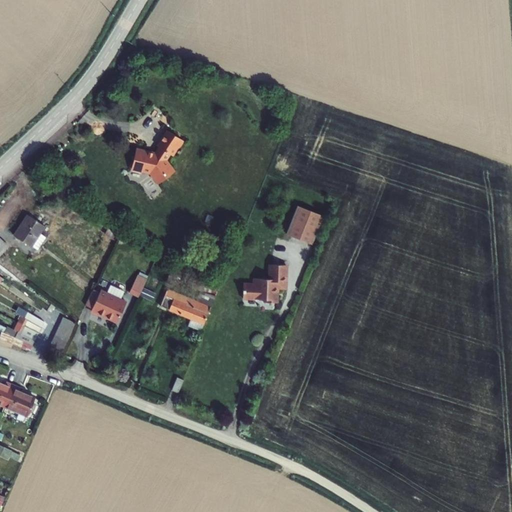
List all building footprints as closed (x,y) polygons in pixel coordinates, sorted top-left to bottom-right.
[(182,139),(166,130),(157,146),(159,147),(155,153),(135,149),(131,169),(150,173),(159,183),(174,171),(165,160),(169,153),(172,155),(182,139)] [(298,205),(287,234),(312,244),(323,215),(298,205)] [(16,236),(23,241),(32,239),(40,229),(33,221),(34,219),(29,216),(16,236)] [(46,228),(34,219),(33,221),(40,229),(32,239),(23,241),(33,248),(46,228)] [(0,255),(11,244),(12,243),(3,235),(0,238),(0,255)] [(288,264),(273,264),(273,279),(256,278),(256,284),(246,284),(245,299),(268,299),(268,302),(279,302),(279,284),(288,284),(288,264)] [(147,279),(138,274),(130,292),(139,296),(147,279)] [(208,304),(169,288),(163,305),(205,322),(211,306),(218,286),(197,280),(195,289),(211,293),(208,304)] [(125,291),(112,285),(108,293),(121,300),(125,291)] [(101,292),(94,289),(87,305),(93,308),(92,310),(118,322),(127,302),(121,300),(108,293),(102,290),(101,292)] [(29,311),(26,317),(44,327),(46,321),(29,311)] [(66,316),(63,323),(75,329),(79,323),(75,320),(66,316)] [(41,332),(44,327),(26,317),(23,323),(29,326),(41,332)] [(29,326),(23,323),(20,330),(21,330),(26,332),(29,326)] [(60,329),(72,336),(75,329),(63,323),(60,329)] [(29,326),(26,332),(38,338),(41,332),(29,326)] [(60,329),(57,334),(70,340),(72,336),(60,329)] [(2,337),(24,346),(34,349),(36,343),(27,340),(18,336),(5,330),(2,337)] [(36,343),(38,338),(26,332),(21,330),(18,336),(27,340),(36,343)] [(57,334),(55,339),(68,345),(70,340),(57,334)] [(55,339),(54,341),(67,348),(68,345),(55,339)] [(53,345),(65,350),(67,348),(54,341),(53,345)] [(51,349),(63,354),(64,352),(52,346),(51,349)] [(49,352),(62,357),(63,354),(51,349),(49,352)] [(171,388),(179,391),(184,378),(176,375),(171,388)] [(0,407),(4,409),(15,384),(7,381),(5,385),(0,383),(0,407)] [(24,388),(15,384),(4,409),(25,418),(34,398),(22,393),(24,388)]
